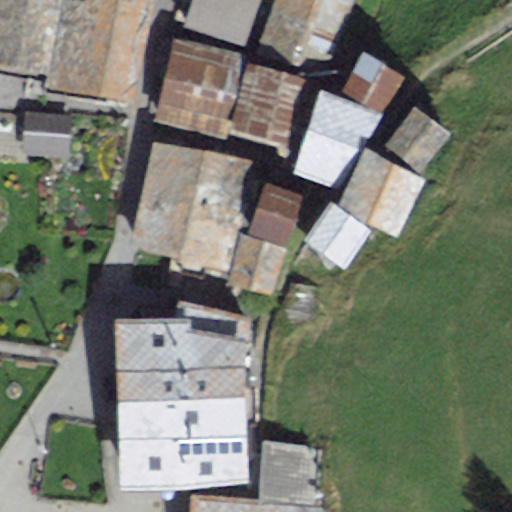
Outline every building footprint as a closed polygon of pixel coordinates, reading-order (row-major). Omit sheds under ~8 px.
[(87,0),(86,10),(24,0),(0,0),(0,72),(40,79),(36,103),(142,120),(161,0),(87,0)] [(201,0),(192,28),(242,45),(257,0),(201,0)] [(350,0),(278,0),(259,55),(324,77),(350,0)] [(174,43),(156,122),(224,137),(242,59),(174,43)] [(401,78),(363,54),(341,90),(380,114),(401,78)] [(375,115),(322,96),(293,176),(333,190),(375,115)] [(447,133),(415,110),(387,149),(419,172),(447,133)] [(70,116),(27,113),(24,152),(67,156),(70,116)] [(251,163),(155,145),(136,248),(233,266),(251,163)] [(419,179),(368,155),(342,209),(393,233),(419,179)] [(261,181),(230,279),(274,293),(304,195),(261,181)] [(366,230),(330,206),(305,243),(341,267),(366,230)] [(116,328),(118,490),(242,488),(240,326),(116,328)] [(260,511),(198,503),(196,511),(260,511)]
